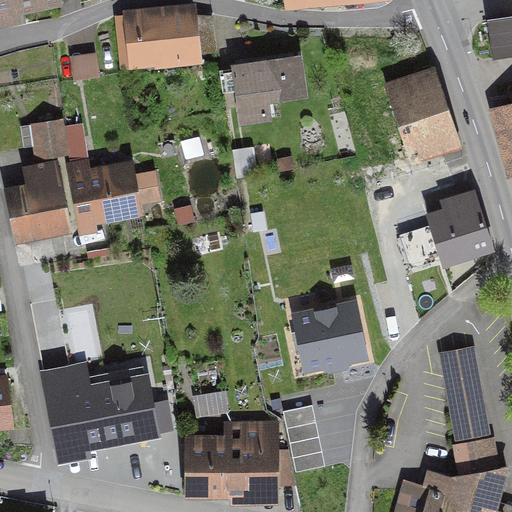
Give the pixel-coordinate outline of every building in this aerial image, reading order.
[(0,0),(0,8),(40,0),(0,0)] [(133,63),(194,56),(190,14),(123,21),(125,33),(115,34),(121,91),(135,89),(133,63)] [(491,53),(511,50),(511,16),(486,20),(491,53)] [(97,77),(94,54),(68,58),(72,81),(97,77)] [(300,95),(295,60),(233,69),(241,121),(265,117),(262,100),(300,95)] [(56,121),(34,125),(39,159),(62,156),(56,121)] [(70,158),(82,157),(80,139),(67,141),(70,158)] [(251,174),(248,148),(235,150),(239,176),(251,174)] [(13,235),(68,224),(56,163),(23,170),(27,187),(3,192),(13,235)] [(67,173),(75,222),(139,210),(138,202),(155,199),(150,174),(133,178),(131,169),(85,177),(83,171),(67,173)] [(432,225),(443,259),(489,245),(473,194),(444,202),(450,219),(432,225)] [(355,302),(297,313),(308,370),(366,359),(355,302)] [(421,494),(404,489),(397,511),(506,511),(509,506),(494,502),(504,468),(495,469),(489,439),(486,440),(469,348),(440,354),(457,445),(453,446),(459,476),(452,477),(448,490),(424,484),(421,494)] [(151,404),(143,357),(43,375),(56,450),(169,430),(164,402),(151,404)] [(0,423),(10,423),(5,385),(0,385),(0,423)] [(276,485),(293,485),(286,451),(276,453),(276,423),(229,424),(228,446),(184,447),(183,488),(276,488),(276,485)]
